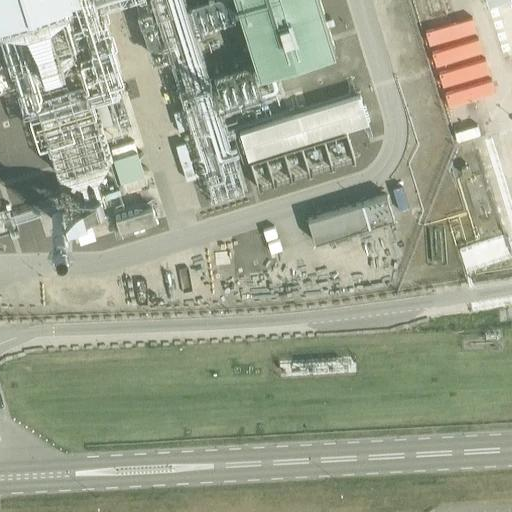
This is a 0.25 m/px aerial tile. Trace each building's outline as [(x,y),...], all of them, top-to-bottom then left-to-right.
[(319,0),(235,0),(258,72),(334,48),(319,0)] [(356,102),(235,139),(243,166),(364,130),(356,102)] [(119,180),(144,173),(137,149),(112,157),(119,180)] [(387,195),(308,219),(315,240),(393,217),(387,195)] [(0,230),(13,226),(5,203),(0,204),(0,230)] [(124,218),(129,234),(159,224),(154,208),(124,218)] [(89,221),(96,244),(119,237),(112,214),(89,221)] [(79,250),(91,246),(88,236),(76,241),(79,250)]
